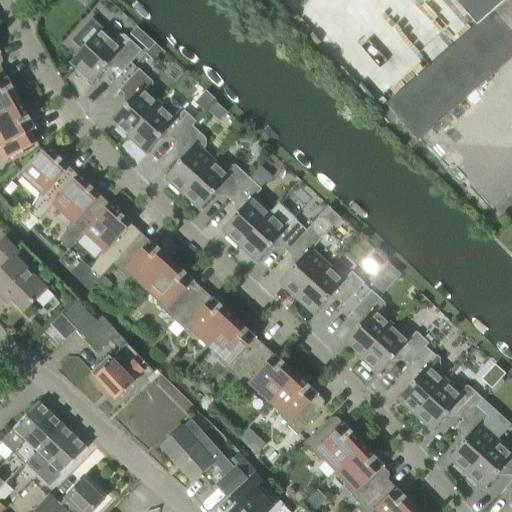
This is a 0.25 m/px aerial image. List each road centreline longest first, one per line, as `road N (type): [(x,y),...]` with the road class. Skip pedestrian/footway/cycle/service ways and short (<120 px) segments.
road 1 (residential): [(449,511),(375,419),(107,155),(7,0)]
road 2 (residential): [(172,511),(32,376)]
